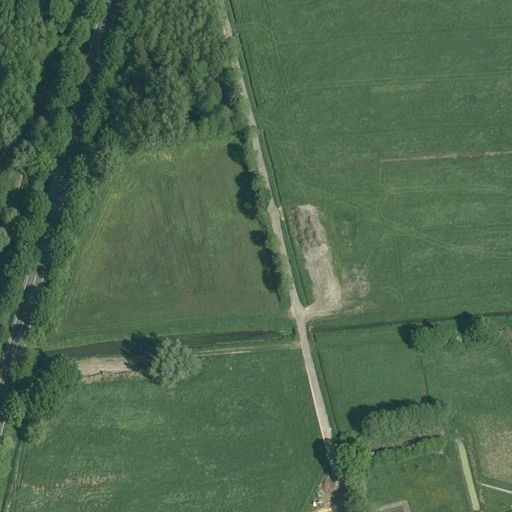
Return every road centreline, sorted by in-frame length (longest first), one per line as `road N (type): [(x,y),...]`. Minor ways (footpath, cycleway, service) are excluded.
road 1 (unclassified): [(219,0),(351,511)]
road 2 (primary): [(0,393),(116,0)]
road 3 (track): [(66,0),(0,245)]
